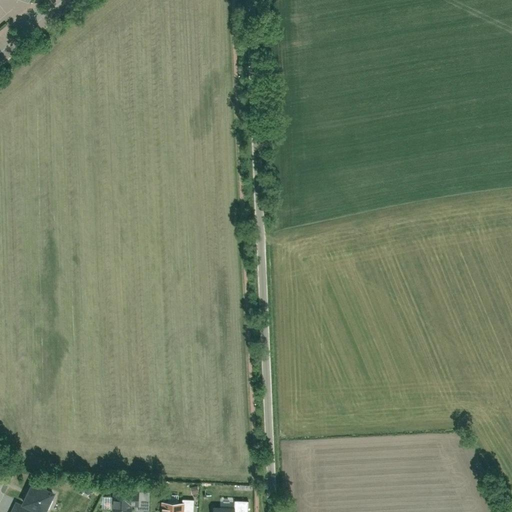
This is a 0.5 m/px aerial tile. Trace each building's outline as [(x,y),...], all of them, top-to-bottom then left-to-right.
[(48,511),(57,493),(34,482),(23,505),(16,502),(11,511),(48,511)] [(149,483),(138,483),(138,492),(149,492),(149,483)] [(130,511),(131,500),(112,499),(111,511),(130,511)] [(180,500),(180,503),(183,504),(182,511),(190,511),(191,501),(180,500)] [(180,503),(161,502),(160,511),(182,511),(183,504),(180,503)] [(234,502),(234,510),(247,511),(248,503),(234,502)]
